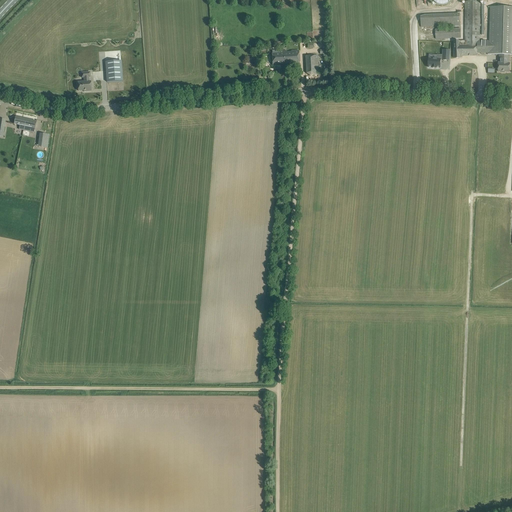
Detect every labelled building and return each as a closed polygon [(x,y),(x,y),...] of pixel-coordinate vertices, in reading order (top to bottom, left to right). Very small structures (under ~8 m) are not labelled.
[(454,41),(454,58),(460,58),(460,56),(477,56),(477,53),(488,53),(488,55),(499,55),(509,55),(511,55),(511,7),(490,7),(490,41),(480,41),(480,10),(480,2),(465,2),(465,10),(465,41),(454,41)] [(421,27),(454,26),(460,26),(460,14),(423,16),(421,17),(421,27)] [(436,39),(461,38),(460,28),(435,29),(436,39)] [(429,58),(428,67),(432,68),(436,68),(440,68),(441,60),(442,60),(443,60),(449,60),(450,50),(443,50),(443,55),(438,55),(437,59),(429,58)] [(280,54),(272,54),(273,65),(285,64),(285,60),(283,60),(283,52),(282,52),(282,51),(280,51),(280,54)] [(285,60),(285,64),(299,63),(299,51),(291,51),(291,52),(288,52),(287,51),(283,52),(283,60),(285,60)] [(318,55),(305,56),(306,73),(310,75),(318,75),(318,58),(318,55)] [(498,63),(498,71),(510,72),(510,63),(509,63),(509,55),(499,55),(499,63),(498,63)] [(121,61),(106,62),(107,82),(122,81),(121,61)] [(91,91),(91,86),(91,81),(89,81),(89,77),(90,77),(90,72),(81,73),(82,78),(84,78),(84,82),(77,82),(78,91),(86,90),(86,91),(91,91)] [(36,122),(16,117),(14,124),(20,125),(19,129),(34,132),(36,122)]
